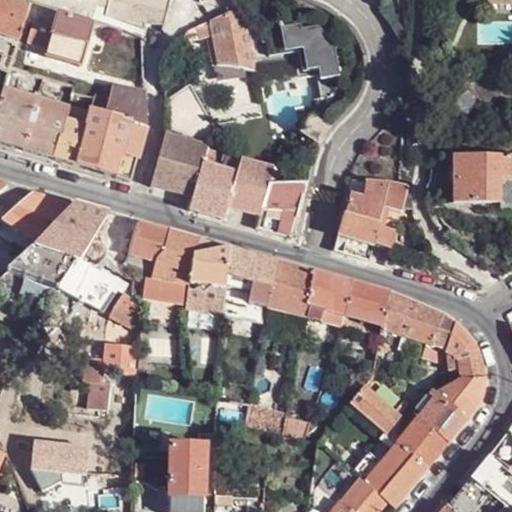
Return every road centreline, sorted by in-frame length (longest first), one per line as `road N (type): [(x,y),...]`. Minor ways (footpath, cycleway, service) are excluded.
road 1 (residential): [(313,256),(30,178)]
road 2 (residential): [(313,256),(334,161),(382,89),(374,31),(339,0)]
road 3 (residential): [(418,511),(507,395),(484,320)]
road 4 (residential): [(484,320),(394,278),(313,256)]
